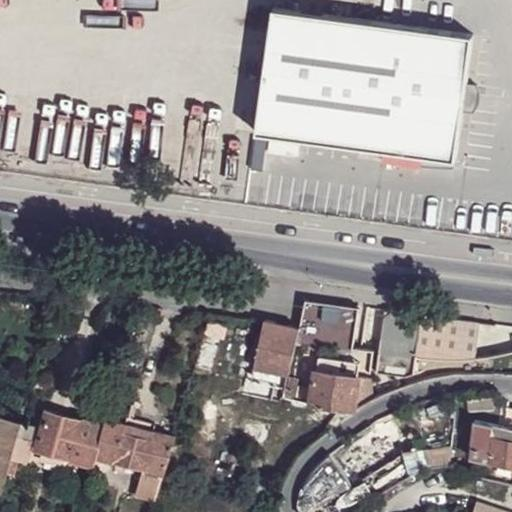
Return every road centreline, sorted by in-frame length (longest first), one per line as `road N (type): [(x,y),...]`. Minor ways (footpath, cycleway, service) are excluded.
road 1 (residential): [(296,261),(281,305),(246,310),(0,282)]
road 2 (secondary): [(296,261),(0,224)]
road 3 (residential): [(292,511),(302,469),(347,430),(404,399),(461,384),(511,388)]
road 4 (secondary): [(296,261),(511,296)]
road 5 (secondary): [(511,273),(296,261)]
